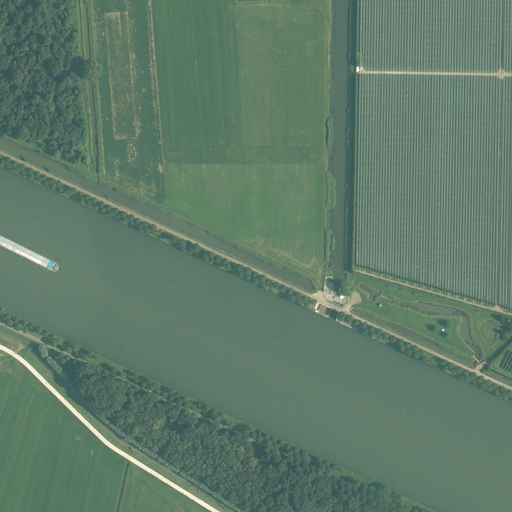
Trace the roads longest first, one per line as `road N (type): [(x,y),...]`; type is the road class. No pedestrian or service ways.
road 1 (unclassified): [(511,389),(0,152)]
road 2 (track): [(407,511),(0,323)]
